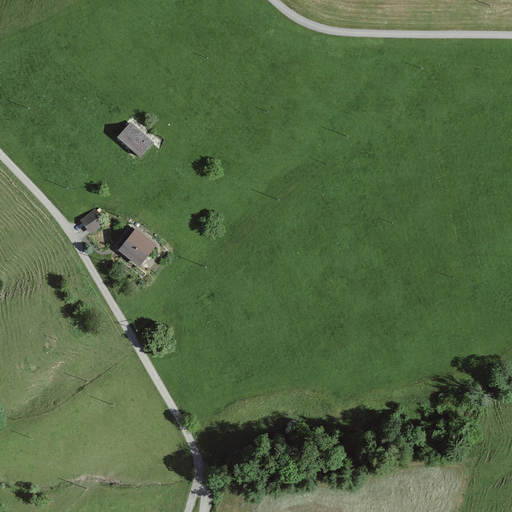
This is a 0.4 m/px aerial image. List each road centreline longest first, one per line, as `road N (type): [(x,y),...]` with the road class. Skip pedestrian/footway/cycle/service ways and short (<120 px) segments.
road 1 (unclassified): [(0,152),(66,222),(181,422),(201,478)]
road 2 (unclassified): [(272,0),(335,32),(511,32)]
